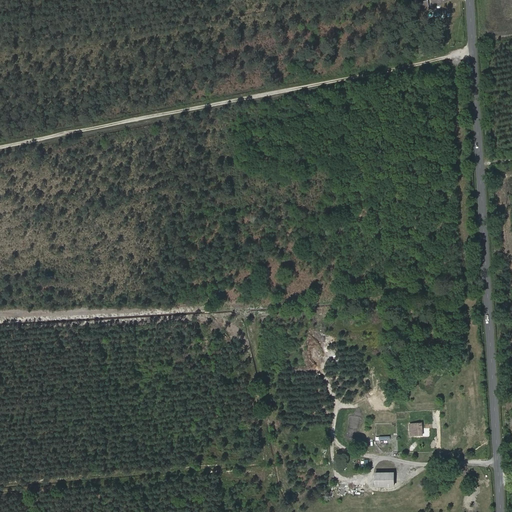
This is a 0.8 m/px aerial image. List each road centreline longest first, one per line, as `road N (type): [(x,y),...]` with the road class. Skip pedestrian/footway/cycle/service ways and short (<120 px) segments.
road 1 (track): [(0,147),(472,50)]
road 2 (secondary): [(472,40),(500,511)]
